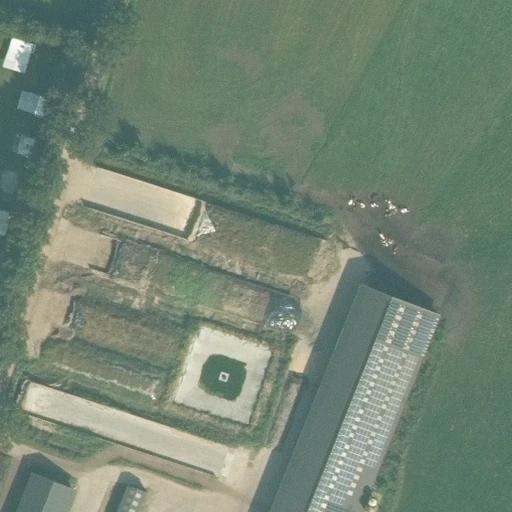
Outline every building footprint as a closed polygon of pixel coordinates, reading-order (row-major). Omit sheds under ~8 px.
[(12,37),(8,55),(27,60),(32,42),(12,37)] [(35,156),(40,137),(18,131),(13,150),(35,156)] [(1,169),(0,171),(0,190),(21,197),(27,177),(1,169)] [(0,208),(0,234),(7,236),(14,213),(0,208)] [(292,511),(362,511),(365,504),(362,503),(436,315),(380,293),(292,511)] [(16,511),(68,511),(77,491),(32,473),(16,511)] [(116,511),(139,511),(147,490),(127,483),(116,511)]
